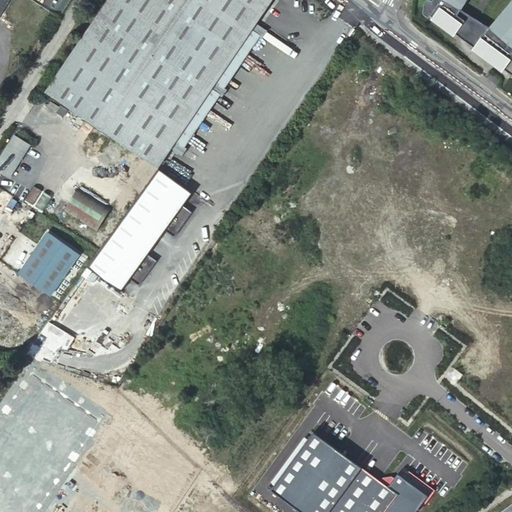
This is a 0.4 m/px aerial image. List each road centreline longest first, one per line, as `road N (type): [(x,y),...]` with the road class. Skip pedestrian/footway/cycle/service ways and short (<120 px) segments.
road 1 (tertiary): [(374,13),(511,122)]
road 2 (unclassified): [(511,456),(419,376)]
